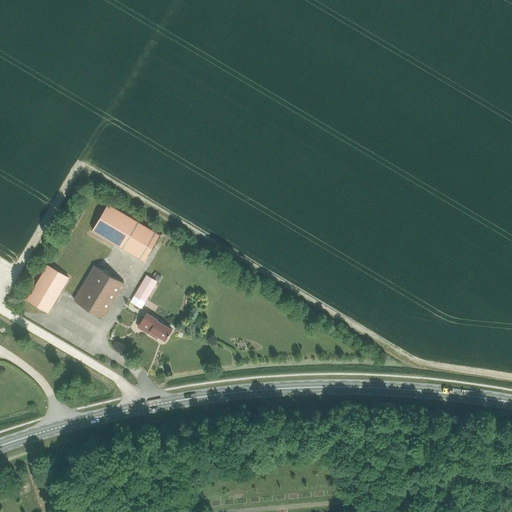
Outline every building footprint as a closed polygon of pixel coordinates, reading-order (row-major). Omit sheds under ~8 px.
[(92,230),(143,261),(160,235),(108,204),(92,230)] [(48,312),(69,277),(46,264),(26,299),(48,312)] [(94,266),(74,300),(104,318),(124,284),(94,266)] [(146,275),(135,294),(142,298),(153,280),(146,275)] [(165,340),(171,329),(156,320),(157,319),(146,313),(138,327),(155,337),(156,335),(165,340)]
